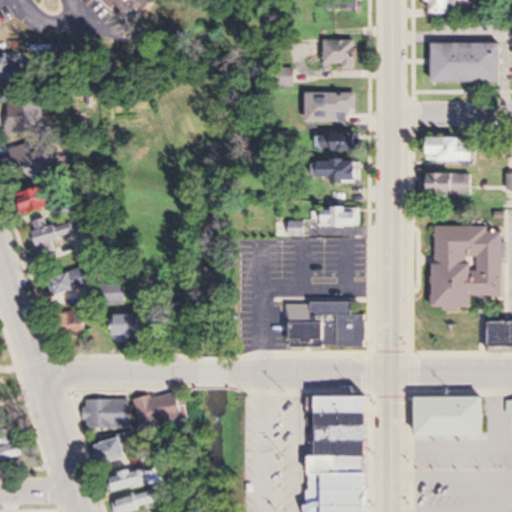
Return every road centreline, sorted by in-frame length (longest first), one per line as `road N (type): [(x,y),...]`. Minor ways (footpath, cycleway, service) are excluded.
road 1 (primary): [(391,511),(393,0)]
road 2 (residential): [(83,511),(0,246)]
road 3 (residential): [(232,374),(391,374)]
road 4 (residential): [(41,377),(191,374)]
road 5 (residential): [(511,374),(391,374)]
road 6 (residential): [(511,115),(392,117)]
